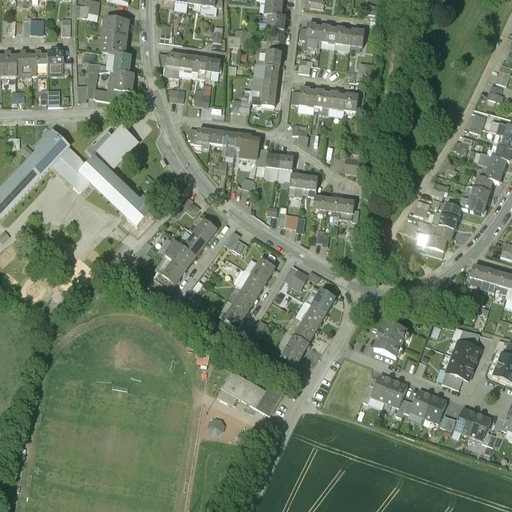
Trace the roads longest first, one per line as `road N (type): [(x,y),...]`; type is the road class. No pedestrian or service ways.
road 1 (track): [(300,408),(511,477)]
road 2 (residential): [(334,349),(249,511)]
road 3 (residential): [(0,118),(157,105)]
road 4 (residential): [(334,349),(471,402)]
road 5 (residential): [(236,219),(200,180),(164,120)]
